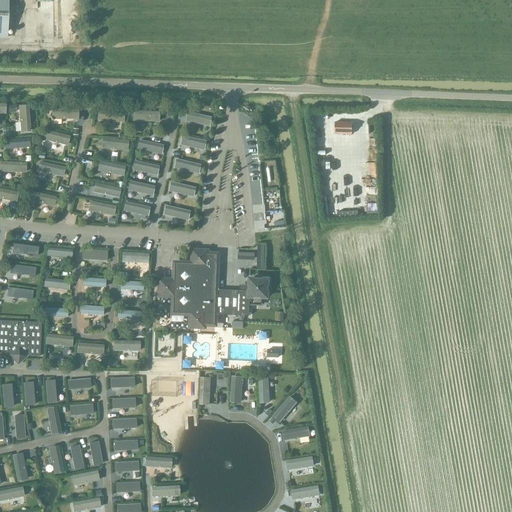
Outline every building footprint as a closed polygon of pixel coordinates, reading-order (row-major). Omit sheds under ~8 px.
[(0,0),(0,37),(7,38),(8,0),(0,0)] [(334,135),(351,135),(352,124),(334,123),(334,135)] [(255,278),(253,279),(248,279),(247,291),(214,290),(216,255),(205,254),(199,254),(194,258),(194,264),(174,263),(173,280),(164,280),(161,283),(161,285),(160,291),(163,294),(172,295),(171,312),(192,313),(192,319),(196,324),(213,324),(213,315),(247,316),(247,306),(256,306),(256,298),(265,298),(266,280),(260,280),(259,278),(257,278),(255,278)] [(275,312),(275,321),(283,322),(283,312),(275,312)] [(0,320),(0,352),(4,352),(7,355),(10,355),(18,365),(28,356),(39,356),(41,323),(0,320)] [(267,358),(278,358),(279,350),(267,350),(267,358)]
